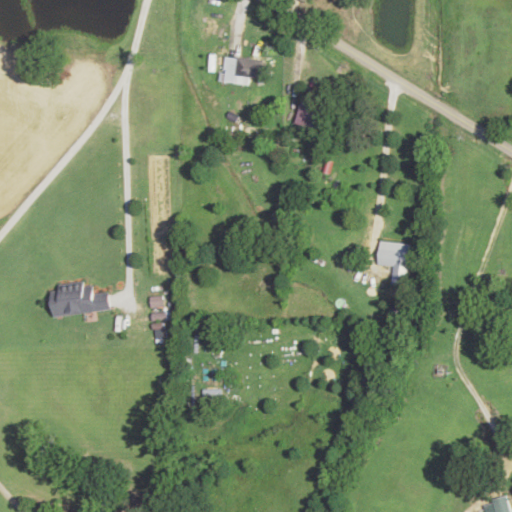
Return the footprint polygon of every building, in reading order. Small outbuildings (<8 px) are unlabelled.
[(263,60),(225,60),(225,83),(263,83),(263,60)] [(297,122),(319,131),(330,106),(307,96),(297,122)] [(412,245),(380,242),(378,267),(393,268),(391,284),(409,286),(412,245)] [(113,311),(111,292),(96,294),(95,283),(53,288),(56,317),(113,311)] [(223,390),(204,390),(204,407),(223,407),(223,390)]
